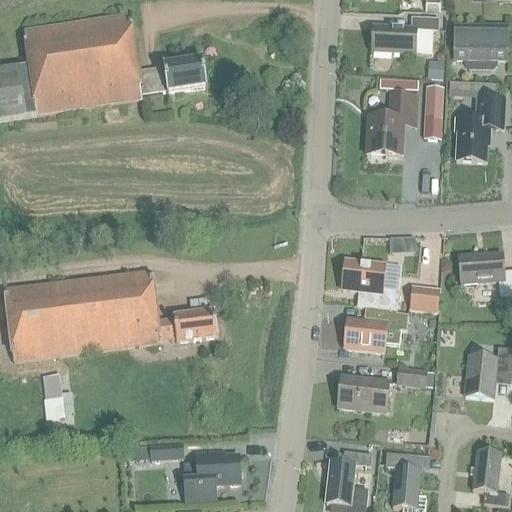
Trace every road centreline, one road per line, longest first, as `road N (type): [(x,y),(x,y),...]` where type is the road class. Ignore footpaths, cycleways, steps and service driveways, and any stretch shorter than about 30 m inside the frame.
road 1 (residential): [(278,511),(309,223)]
road 2 (residential): [(309,223),(328,0)]
road 3 (residential): [(511,214),(309,223)]
road 4 (residential): [(440,511),(447,433),(511,428)]
